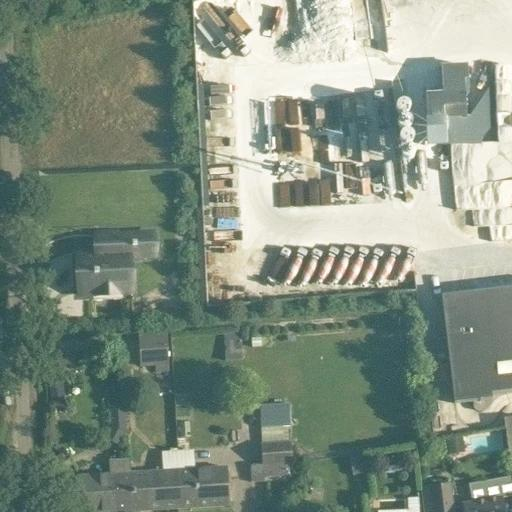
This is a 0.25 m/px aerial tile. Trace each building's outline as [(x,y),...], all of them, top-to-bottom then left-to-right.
[(380,0),(386,40),(397,38),(392,0),(380,0)] [(209,24),(206,36),(237,46),(241,35),(209,24)] [(426,97),(424,97),(424,102),(426,147),(444,146),(478,145),(491,130),(490,90),(465,122),(464,96),(467,96),(466,65),(440,66),(441,94),(441,96),(426,97)] [(96,253),(76,254),(78,295),(92,294),(92,299),(121,298),(121,293),(129,292),(128,257),(153,255),(152,233),(115,234),(115,232),(95,233),(96,253)] [(511,288),(441,297),(454,405),(492,400),(491,395),(511,392),(511,288)] [(241,361),(240,333),(223,334),(225,362),(241,361)] [(154,367),(155,374),(168,373),(166,336),(138,337),(139,368),(154,367)] [(260,339),(252,339),(252,348),(260,347),(260,339)] [(71,357),(49,359),(50,369),(72,367),(71,357)] [(63,382),(49,382),(50,396),(58,396),(63,390),(63,382)] [(123,407),(110,408),(112,428),(125,427),(123,407)] [(464,453),(462,437),(445,440),(448,456),(464,453)] [(268,444),(260,444),(262,468),(285,467),(292,466),(291,459),(290,442),(270,443),(268,444)] [(303,451),(292,452),(293,459),(293,464),(304,463),(303,457),(303,451)] [(129,511),(126,459),(109,460),(110,476),(78,478),(79,511),(129,511)] [(128,459),(126,459),(129,511),(142,511),(179,510),(176,472),(130,475),(128,459)] [(226,469),(176,472),(179,510),(229,506),(227,487),(226,469)] [(299,470),(254,473),(256,490),(267,490),(267,491),(300,488),(299,470)] [(450,485),(430,487),(432,507),(432,511),(503,511),(501,498),(462,506),(462,507),(452,509),(450,485)]
